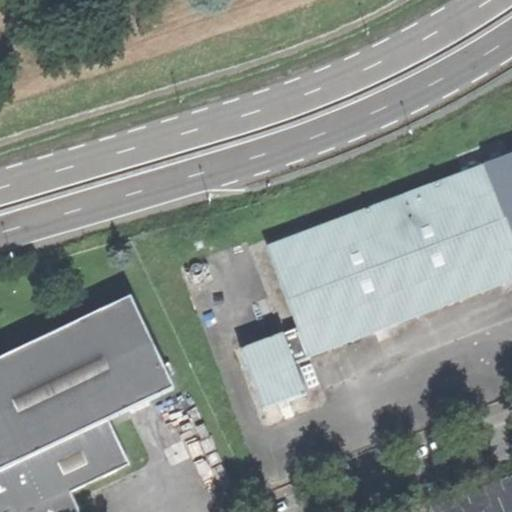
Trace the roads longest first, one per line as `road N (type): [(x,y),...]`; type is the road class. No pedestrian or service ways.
road 1 (primary): [(0,233),(297,146),(445,77),(511,35)]
road 2 (primary): [(487,0),(421,42),(292,102),(0,190)]
road 3 (unclassified): [(511,437),(320,511)]
